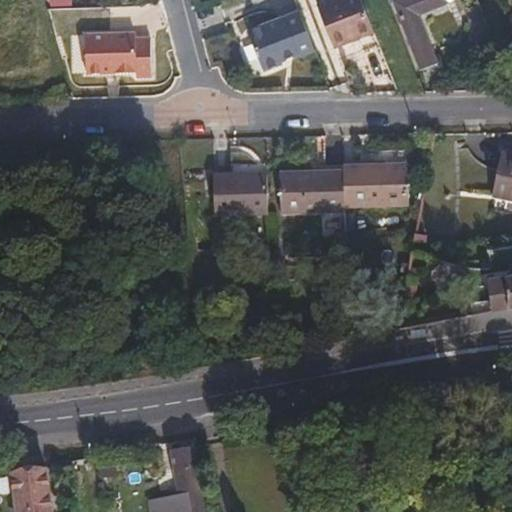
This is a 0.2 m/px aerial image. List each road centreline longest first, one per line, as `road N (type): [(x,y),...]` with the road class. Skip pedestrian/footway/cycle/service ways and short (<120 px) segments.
road 1 (primary): [(0,423),(511,345)]
road 2 (residential): [(0,111),(511,101)]
